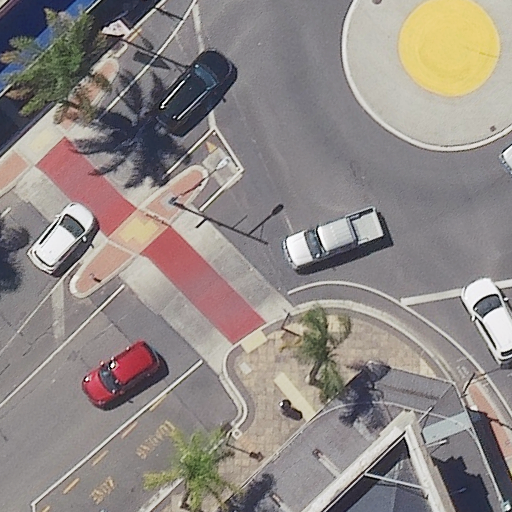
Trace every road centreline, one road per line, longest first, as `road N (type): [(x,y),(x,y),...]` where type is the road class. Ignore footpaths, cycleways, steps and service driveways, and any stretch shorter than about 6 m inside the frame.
road 1 (unclassified): [(286,121),(143,234),(0,377)]
road 2 (tertiary): [(511,198),(464,213),(411,212),(360,196),(317,164),(286,121)]
road 3 (tertiary): [(286,121),(270,67),(276,0)]
